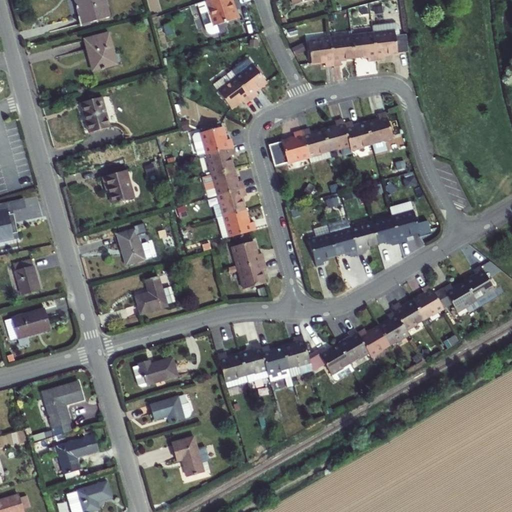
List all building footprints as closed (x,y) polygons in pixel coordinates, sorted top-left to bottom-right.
[(110,17),(105,0),(75,0),(79,16),(78,17),(80,25),(110,17)] [(231,0),(208,0),(205,1),(214,26),(216,25),(237,18),(231,0)] [(212,34),(215,34),(219,33),(216,25),(214,26),(205,1),(197,4),(206,29),(207,32),(212,34)] [(375,14),(383,13),(382,6),(374,7),(375,14)] [(170,24),(163,27),(167,36),(174,33),(170,24)] [(395,24),(371,27),(372,35),(394,32),(394,37),(399,36),(397,27),(395,24)] [(290,37),(297,35),(296,28),(288,30),(290,37)] [(383,56),(396,54),(394,37),(394,32),(372,35),(375,62),(383,61),(383,56)] [(111,56),(114,55),(108,33),(84,40),(89,57),(90,57),(94,71),(114,66),(111,56)] [(375,62),(372,35),(351,37),(353,59),(367,58),(368,63),(375,62)] [(405,35),(399,36),(394,37),(396,54),(408,53),(405,35)] [(353,59),(351,37),(329,40),(333,67),(340,66),(340,61),(353,59)] [(329,40),(308,42),(310,64),(324,63),(325,68),(333,67),(329,40)] [(303,44),(291,49),(295,56),(306,51),(303,44)] [(191,53),(183,58),(186,63),(194,58),(191,53)] [(230,72),(235,78),(252,65),(248,59),(230,72)] [(266,83),(252,65),(235,78),(251,100),(258,95),(255,92),(266,83)] [(217,91),(235,78),(230,72),(213,85),(217,91)] [(251,100),(235,78),(217,91),(231,109),(242,101),(245,105),(251,100)] [(109,128),(101,98),(81,103),(89,133),(109,128)] [(377,115),(379,120),(366,124),(372,145),(393,139),(385,113),(377,115)] [(341,149),(350,146),(343,125),(342,120),(335,122),(336,127),(323,131),(329,152),(341,149)] [(183,133),(190,131),(187,121),(180,123),(183,133)] [(352,127),(351,123),(343,125),(350,146),(351,151),(372,145),(366,124),(352,127)] [(222,127),(200,133),(206,154),(232,147),(230,140),(226,141),(222,127)] [(310,134),(308,130),(301,132),(308,158),(329,152),(323,131),(310,134)] [(281,142),(287,164),(308,158),(301,132),(293,134),(294,138),(281,142)] [(198,157),(206,154),(200,133),(195,135),(193,138),(198,157)] [(274,167),(287,164),(281,142),(268,146),(274,167)] [(351,151),(350,146),(341,149),(343,156),(352,154),(351,151)] [(232,147),(206,154),(212,175),(233,169),(230,156),(235,155),(232,147)] [(329,152),(308,158),(310,165),(331,159),(329,152)] [(397,170),(406,168),(404,161),(396,163),(397,170)] [(155,173),(153,164),(144,167),(147,175),(155,173)] [(177,175),(174,167),(167,170),(169,178),(177,175)] [(233,169),(212,175),(216,189),(218,196),(244,189),(242,181),(237,183),(233,169)] [(134,199),(126,171),(102,178),(105,188),(107,187),(109,193),(112,205),(134,199)] [(206,191),(216,189),(212,175),(203,178),(206,191)] [(368,176),(361,178),(363,186),(370,184),(368,176)] [(405,188),(417,185),(415,177),(403,180),(405,188)] [(302,194),(309,198),(315,188),(309,183),(302,194)] [(397,190),(391,183),(385,188),(391,195),(397,190)] [(381,184),(375,186),(377,195),(383,193),(381,184)] [(331,193),(339,191),(337,185),(329,187),(331,193)] [(174,196),(181,194),(178,186),(172,188),(174,196)] [(216,189),(206,191),(208,199),(210,198),(218,196),(216,189)] [(244,189),(218,196),(223,217),(245,211),(241,198),(246,197),(244,189)] [(353,199),(351,192),(343,195),(345,201),(353,199)] [(223,217),(218,196),(210,198),(216,219),(217,219),(223,217)] [(339,206),(337,198),(326,201),(328,209),(339,206)] [(0,204),(0,213),(8,211),(24,208),(23,200),(0,204)] [(389,209),(392,217),(413,212),(410,203),(389,209)] [(188,216),(184,207),(177,209),(180,219),(188,216)] [(298,209),(291,212),(293,219),(300,216),(298,209)] [(0,242),(13,239),(12,234),(8,215),(8,211),(0,213),(0,242)] [(223,217),(229,238),(255,231),(253,223),(248,224),(245,211),(223,217)] [(405,237),(418,233),(417,225),(413,212),(392,217),(399,244),(407,242),(405,237)] [(17,233),(13,215),(8,215),(12,234),(17,233)] [(229,238),(223,217),(217,219),(222,240),(229,238)] [(399,244),(392,217),(371,223),(377,245),(390,241),(391,244),(391,246),(399,244)] [(417,225),(418,233),(420,238),(431,234),(428,222),(417,225)] [(377,245),(371,223),(350,229),(358,255),(365,253),(364,248),(377,245)] [(358,255),(350,229),(330,235),(336,256),(349,253),(350,257),(358,255)] [(126,266),(145,260),(140,245),(135,230),(117,235),(117,236),(119,243),(126,266)] [(330,235),(308,241),(316,267),(324,265),(323,263),(322,260),(336,256),(330,235)] [(253,242),(232,248),(238,269),(264,261),(262,254),(257,255),(253,242)] [(140,245),(145,260),(152,258),(147,243),(140,245)] [(211,251),(209,243),(202,245),(204,253),(211,251)] [(15,272),(33,267),(32,260),(13,265),(15,272)] [(266,269),(264,261),(238,269),(243,290),(265,284),(261,270),(266,269)] [(40,290),(33,267),(15,272),(22,295),(40,290)] [(473,271),(476,275),(464,282),(476,301),(494,290),(481,267),(473,271)] [(167,307),(166,305),(162,290),(158,277),(145,281),(149,294),(135,298),(140,315),(167,307)] [(452,289),(450,285),(434,294),(443,309),(451,304),(457,313),(476,301),(464,282),(452,289)] [(422,290),(424,294),(413,301),(424,320),(443,309),(434,294),(429,285),(422,290)] [(162,290),(166,305),(174,303),(170,288),(162,290)] [(259,298),(267,296),(264,288),(257,290),(259,298)] [(401,308),(398,304),(392,308),(394,312),(406,331),(424,320),(413,301),(401,308)] [(12,320),(17,339),(18,340),(36,334),(36,332),(49,328),(44,310),(12,319),(12,320)] [(387,316),(390,320),(378,327),(389,346),(408,335),(406,331),(394,312),(387,316)] [(17,339),(12,320),(5,322),(10,341),(17,339)] [(366,334),(364,330),(357,334),(368,353),(371,357),(389,346),(378,327),(366,334)] [(348,334),(350,338),(338,345),(350,364),(368,353),(357,334),(354,330),(348,334)] [(459,342),(455,335),(444,343),(448,349),(459,342)] [(295,339),(296,344),(283,348),(291,377),(291,378),(302,375),(304,371),(312,369),(308,357),(303,337),(295,339)] [(252,346),(253,351),(240,355),(248,383),(265,378),(269,377),(261,349),(259,344),(252,346)] [(327,352),(324,347),(317,352),(325,365),(331,375),(334,380),(337,381),(354,371),(350,364),(338,345),(327,352)] [(291,377),(283,348),(270,351),(268,347),(261,349),(269,377),(270,382),(291,377)] [(313,372),(325,365),(317,352),(308,357),(312,369),(313,372)] [(227,359),(226,354),(218,356),(227,389),(248,383),(240,355),(227,359)] [(14,361),(12,355),(5,357),(7,363),(14,361)] [(422,360),(416,355),(413,359),(418,364),(422,360)] [(150,365),(149,362),(138,365),(138,366),(142,377),(144,377),(147,386),(178,377),(172,359),(150,365)] [(142,377),(138,366),(133,368),(138,386),(141,388),(147,386),(144,377),(142,377)] [(84,400),(79,382),(42,392),(55,437),(73,432),(66,405),(84,400)] [(169,423),(184,419),(180,406),(178,397),(150,406),(155,420),(167,416),(169,423)] [(180,406),(184,419),(187,418),(189,416),(191,413),(191,410),(189,403),(180,406)] [(53,437),(51,431),(31,437),(33,443),(53,437)] [(98,452),(94,437),(57,447),(65,474),(80,470),(77,458),(98,452)] [(203,472),(201,464),(197,449),(193,437),(172,443),(177,462),(182,460),(186,477),(203,472)] [(265,449),(259,444),(254,451),(259,455),(265,449)] [(197,449),(201,464),(207,462),(203,448),(197,449)] [(77,491),(83,511),(93,511),(99,510),(97,502),(112,498),(107,483),(77,491)] [(71,511),(83,511),(77,491),(66,495),(71,511)] [(0,511),(23,511),(22,510),(19,498),(18,495),(0,500),(0,511)] [(19,498),(22,510),(30,507),(26,496),(19,498)]
